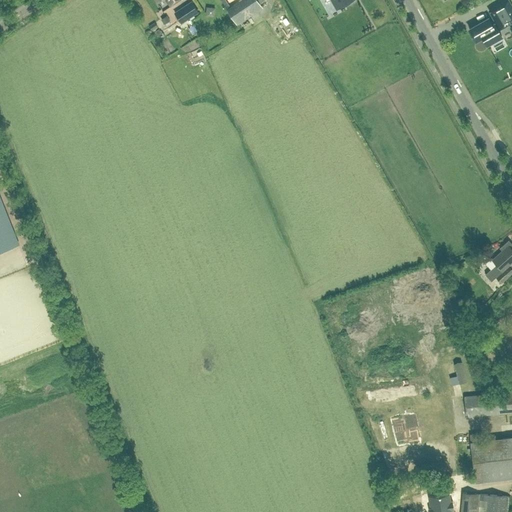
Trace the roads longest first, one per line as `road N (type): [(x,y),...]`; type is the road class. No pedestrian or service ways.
road 1 (track): [(149,511),(0,135)]
road 2 (tertiary): [(511,188),(406,0)]
